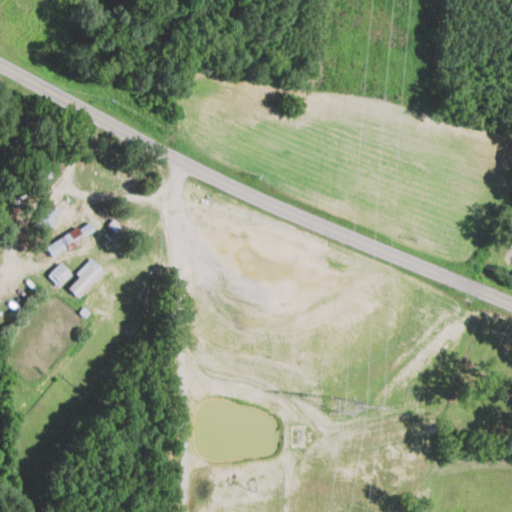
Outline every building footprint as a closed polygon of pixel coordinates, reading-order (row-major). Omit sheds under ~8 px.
[(47,229),(59,209),(45,202),(34,221),(47,229)] [(84,235),(94,229),(88,220),(78,226),(84,235)] [(37,250),(44,262),(83,237),(76,226),(37,250)] [(74,272),(77,275),(67,287),(78,297),(103,269),(89,256),(74,272)] [(56,285),(70,273),(60,261),(45,272),(56,285)]
